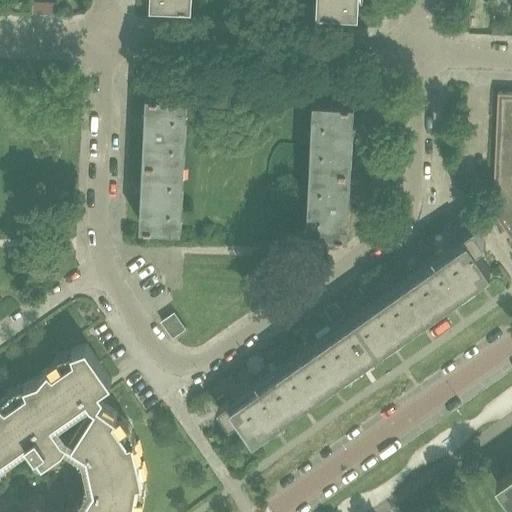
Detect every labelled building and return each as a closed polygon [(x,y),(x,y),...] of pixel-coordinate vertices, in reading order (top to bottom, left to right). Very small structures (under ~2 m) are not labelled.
[(359,11),(359,0),(317,0),(317,9),(359,11)] [(0,11),(8,12),(8,2),(0,1),(0,11)] [(492,20),(491,32),(506,33),(506,21),(492,20)] [(511,91),(498,90),(493,210),(511,237),(511,91)] [(147,91),(145,128),(144,157),(185,159),(188,93),(147,91)] [(352,166),(353,129),(355,100),(314,98),(311,164),(352,166)] [(144,157),(142,194),(141,224),(181,225),(185,159),(144,157)] [(348,232),(350,194),(352,166),(311,164),(308,231),(348,232)] [(254,436),(479,278),(490,270),(476,249),(486,242),(474,225),(464,233),(467,237),(232,403),(229,398),(218,406),(230,423),(239,416),(254,436)] [(172,336),(186,326),(175,310),(161,320),(172,336)] [(0,456),(28,437),(31,442),(36,449),(35,451),(34,452),(34,453),(34,456),(36,458),(38,459),(41,459),(43,458),(43,459),(64,444),(67,439),(87,451),(95,485),(77,511),(38,511),(42,508),(43,506),(42,503),(41,501),(39,500),(37,500),(35,501),(33,502),(30,508),(27,511),(26,511),(136,511),(139,507),(134,504),(138,480),(144,478),(135,436),(128,437),(114,417),(118,411),(99,400),(99,399),(97,401),(92,398),(67,437),(63,434),(56,425),(53,420),(100,387),(112,378),(87,342),(86,343),(72,348),(74,355),(54,369),(48,364),(39,376),(25,381),(27,388),(7,402),(1,397),(0,399),(0,456)] [(511,471),(497,482),(511,503),(511,471)]
